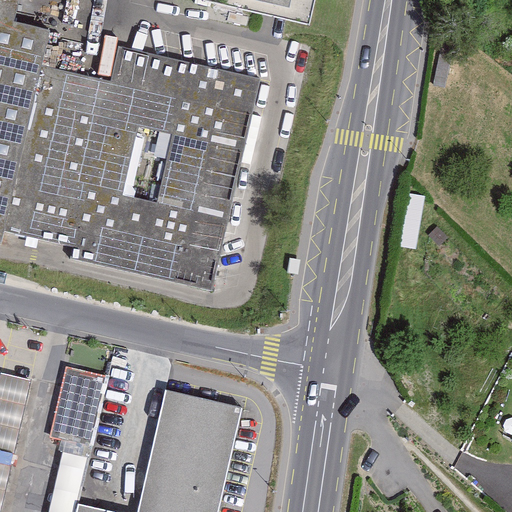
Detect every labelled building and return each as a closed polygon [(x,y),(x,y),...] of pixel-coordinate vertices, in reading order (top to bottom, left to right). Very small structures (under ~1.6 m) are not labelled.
[(0,0),(0,243),(4,244),(6,232),(74,247),(72,259),(213,291),(261,80),(16,25),(21,0),(0,0)] [(316,0),(204,0),(203,4),(311,28),(316,0)] [(108,378),(67,369),(52,439),(93,448),(108,378)] [(0,511),(1,511),(3,505),(9,481),(17,443),(22,421),(28,395),(31,382),(1,375),(0,378),(0,511)] [(219,511),(243,410),(166,393),(139,511),(97,511),(79,508),(77,511),(219,511)] [(511,488),(503,480),(491,493),(511,511),(511,488)]
